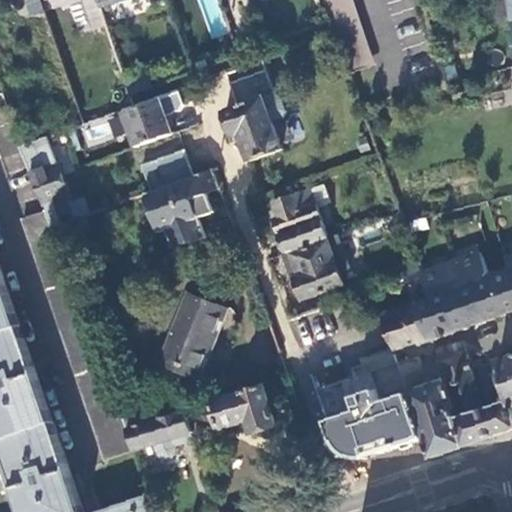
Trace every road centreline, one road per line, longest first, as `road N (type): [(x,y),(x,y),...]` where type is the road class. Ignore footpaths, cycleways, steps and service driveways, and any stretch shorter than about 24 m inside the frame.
road 1 (residential): [(197,83),(346,511)]
road 2 (secondary): [(347,511),(511,457)]
